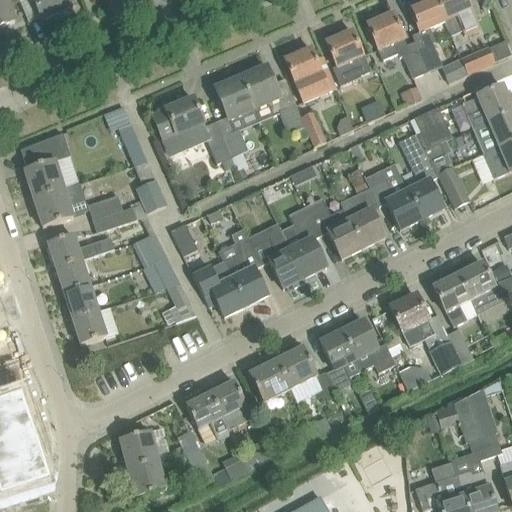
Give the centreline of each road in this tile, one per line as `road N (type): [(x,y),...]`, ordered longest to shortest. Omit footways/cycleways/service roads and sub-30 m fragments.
road 1 (unknown): [(511,64),(168,222),(167,243),(216,362)]
road 2 (residential): [(73,432),(511,217)]
road 3 (unclassified): [(0,102),(248,0)]
road 4 (residential): [(73,432),(0,209)]
